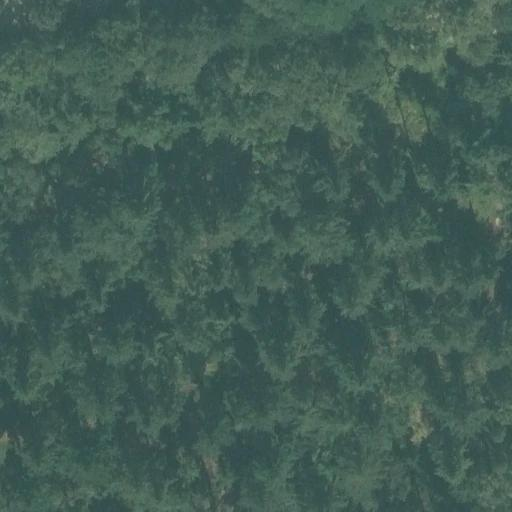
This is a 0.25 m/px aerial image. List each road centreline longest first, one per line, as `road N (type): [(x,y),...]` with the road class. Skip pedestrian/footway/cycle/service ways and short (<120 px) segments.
road 1 (track): [(0,71),(483,0)]
road 2 (track): [(487,33),(511,386)]
